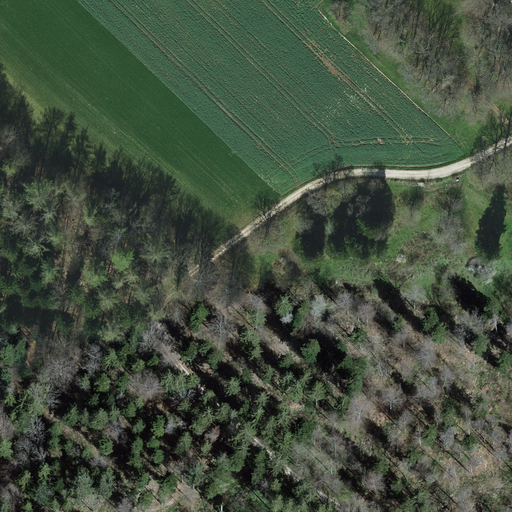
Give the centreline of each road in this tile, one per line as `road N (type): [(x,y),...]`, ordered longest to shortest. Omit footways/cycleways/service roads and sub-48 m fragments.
road 1 (track): [(511,136),(462,167),(417,179),(341,178),(298,199),(226,249),(156,320),(167,348),(222,409),(344,511)]
road 2 (track): [(156,320),(120,344),(0,483)]
